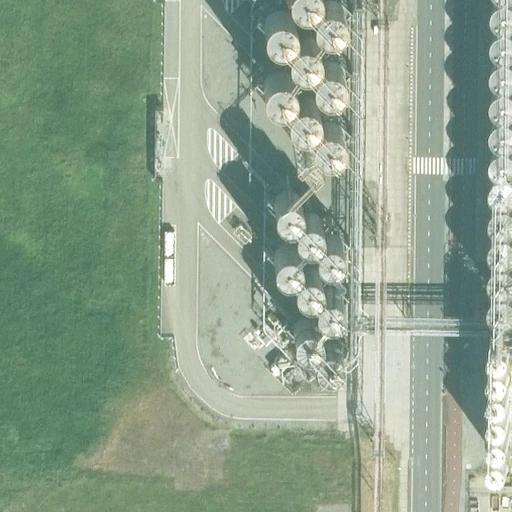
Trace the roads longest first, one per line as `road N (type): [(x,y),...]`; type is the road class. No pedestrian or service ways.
road 1 (unknown): [(180,0),(190,367),(201,392),(251,408),(425,417)]
road 2 (unclassified): [(424,511),(430,0)]
